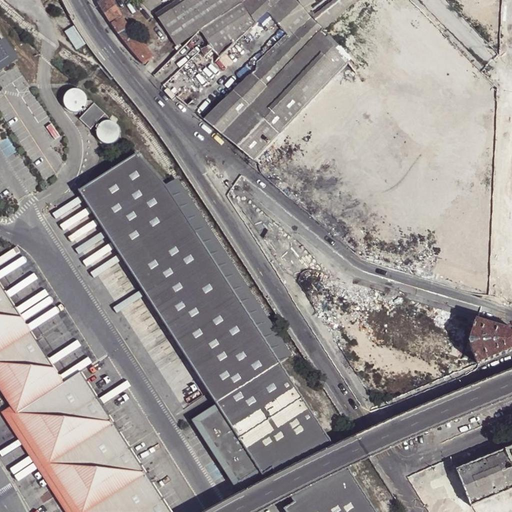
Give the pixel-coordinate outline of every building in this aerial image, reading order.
[(145,66),(154,58),(107,0),(105,0),(98,6),(126,41),(125,41),(145,66)] [(77,26),(66,32),(76,51),(87,45),(77,26)] [(0,65),(11,58),(5,48),(0,41),(0,65)] [(7,47),(5,48),(11,58),(0,65),(0,69),(16,60),(7,47)] [(71,89),(68,91),(66,93),(64,95),(63,98),(62,101),(63,105),(64,108),(66,110),(69,112),(72,113),(75,113),(79,112),(81,110),(84,108),(85,105),(86,102),(86,99),(85,96),(83,93),(81,91),(78,90),(74,89),(71,89)] [(94,106),(80,121),(90,131),(105,116),(94,106)] [(106,122),(103,123),(100,125),(98,128),(97,131),(97,134),(97,137),(99,140),(101,142),(104,144),(107,145),(110,145),(113,144),(116,143),(118,141),(120,138),(121,135),(121,131),(120,128),(118,126),(115,123),(112,122),(109,121),(106,122)] [(140,158),(79,192),(218,408),(220,410),(200,423),(239,483),(259,471),(260,473),(262,477),(273,470),(294,503),(284,510),(285,511),(376,511),(169,190),(140,158)] [(379,404),(478,365),(469,343),(475,321),(326,275),(318,273),(311,274),(305,279),(303,286),(306,295),(325,325),(372,398),(375,403),(377,404),(379,404)] [(63,385),(0,285),(0,391),(10,407),(77,511),(168,511),(80,374),(63,385)] [(511,331),(475,321),(469,343),(478,365),(498,357),(511,350),(511,331)] [(77,511),(10,407),(1,414),(64,511),(77,511)] [(220,410),(218,408),(195,423),(237,488),(260,473),(259,471),(239,483),(200,423),(220,410)] [(511,446),(502,451),(511,472),(511,446)]
